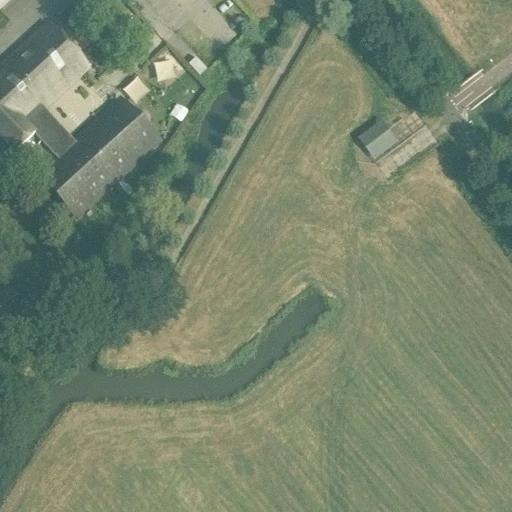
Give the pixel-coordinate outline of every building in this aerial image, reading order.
[(0,0),(0,9),(9,0),(0,0)] [(44,110),(83,73),(89,68),(47,24),(0,66),(0,137),(15,153),(34,135),(26,126),(44,110)] [(122,91),(135,105),(150,91),(137,77),(122,91)] [(26,126),(34,135),(58,162),(40,179),(74,215),(137,157),(154,141),(146,131),(130,114),(121,104),(119,107),(76,145),(44,110),(26,126)] [(360,138),(377,160),(401,142),(384,120),(360,138)]
